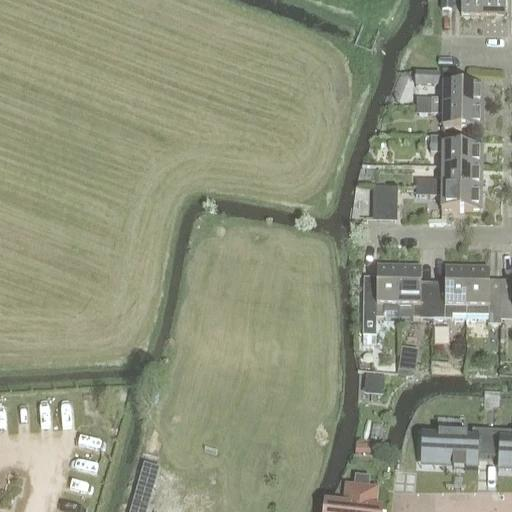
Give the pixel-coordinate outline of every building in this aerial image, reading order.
[(452,11),(452,0),(440,0),(440,11),(452,11)] [(482,17),(482,0),(460,0),(460,17),(482,17)] [(482,0),(482,17),(504,17),(504,0),(482,0)] [(439,87),(439,75),(415,75),(415,87),(439,87)] [(430,109),(482,110),(482,88),(443,87),(442,101),(431,101),(430,106),(430,109)] [(430,106),(431,101),(416,101),(416,109),(418,109),(430,109),(430,106)] [(482,110),(430,109),(418,109),(418,117),(430,117),(442,117),(442,131),(482,132),(482,110)] [(430,140),(430,148),(429,156),(442,156),(441,170),(481,170),(481,149),(445,148),(445,140),(430,140)] [(415,183),(415,191),(481,192),(481,170),(441,170),(441,183),(429,183),(415,183)] [(396,213),(396,191),(373,190),(372,212),(396,213)] [(480,214),(481,192),(415,191),(415,199),(441,199),(440,214),(480,214)] [(375,349),(375,321),(383,321),(383,309),(397,310),(398,270),(376,269),(376,281),(363,281),(362,349),(375,349)] [(411,310),(411,322),(431,322),(432,294),(420,294),(420,270),(398,270),(397,310),(411,310)] [(444,270),(444,294),(432,294),(431,322),(465,323),(467,271),(444,270)] [(488,299),(489,271),(467,271),(465,323),(487,323),(487,328),(500,328),(500,323),(500,299),(488,299)] [(511,299),(500,299),(500,323),(511,323),(511,299)] [(402,348),(399,372),(417,374),(420,350),(402,348)] [(382,399),(384,380),(365,379),(364,397),(382,399)] [(511,431),(472,430),(471,435),(478,436),(477,456),(497,457),(497,464),(511,464),(511,431)] [(421,433),(420,460),(452,462),(451,468),(477,470),(477,456),(478,436),(471,435),(421,433)] [(380,447),(355,446),(354,457),(360,457),(360,456),(367,456),(367,457),(380,458),(380,447)] [(140,482),(155,486),(159,471),(144,466),(140,482)] [(380,511),(373,511),(375,492),(346,489),(344,508),(330,506),(329,511),(380,511)]
